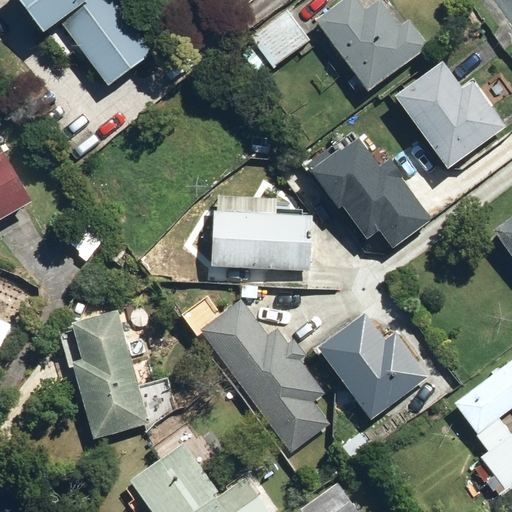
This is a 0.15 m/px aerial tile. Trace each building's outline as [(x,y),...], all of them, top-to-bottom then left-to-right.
[(153,55),(111,0),(10,0),(40,39),(56,26),(105,91),(153,55)] [(368,95),(427,47),(410,24),(401,31),(376,1),(363,12),(353,0),(346,0),(313,28),(354,78),(347,84),(356,96),(364,89),(368,95)] [(315,41),(289,7),(248,39),(274,73),(315,41)] [(440,63),(391,100),(446,172),(505,128),(490,108),(496,104),(476,78),(460,90),(440,63)] [(0,223),(27,210),(0,155),(0,125),(2,124),(0,120),(0,223)] [(394,164),(366,127),(320,163),(372,229),(382,221),(392,233),(434,200),(402,158),(394,164)] [(215,198),(213,266),(308,270),(310,212),(275,211),(276,200),(215,198)] [(110,236),(83,209),(57,236),(85,262),(110,236)] [(511,218),(491,233),(511,263),(511,218)] [(243,301),(198,333),(287,458),(333,426),(314,400),(326,392),(282,331),(270,339),(243,301)] [(364,313),(315,353),(372,423),(427,379),(389,331),(383,336),(364,313)] [(116,317),(59,338),(96,441),(154,420),(116,317)] [(0,350),(10,330),(0,325),(0,350)] [(511,361),(451,404),(485,454),(478,459),(503,495),(511,488),(511,433),(502,419),(511,412),(511,361)] [(429,406),(418,392),(390,414),(401,429),(429,406)] [(231,476),(195,430),(126,483),(147,511),(256,511),(262,508),(235,473),(231,476)] [(359,511),(336,481),(297,511),(359,511)]
